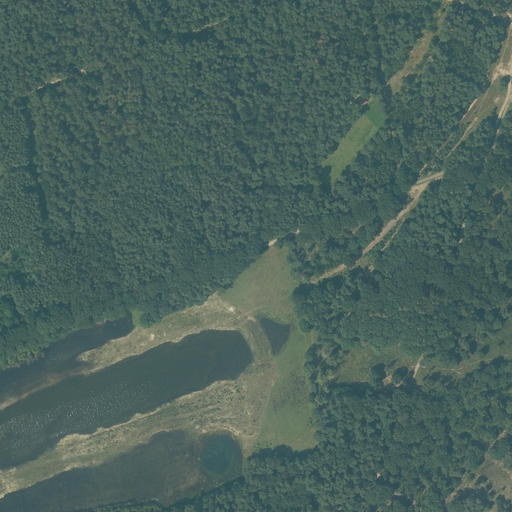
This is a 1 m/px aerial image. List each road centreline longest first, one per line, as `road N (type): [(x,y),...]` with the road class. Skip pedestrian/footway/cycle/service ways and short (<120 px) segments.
road 1 (track): [(0,344),(478,163)]
road 2 (track): [(478,163),(441,299),(352,511)]
road 3 (track): [(0,102),(270,0)]
road 4 (track): [(389,439),(185,511)]
